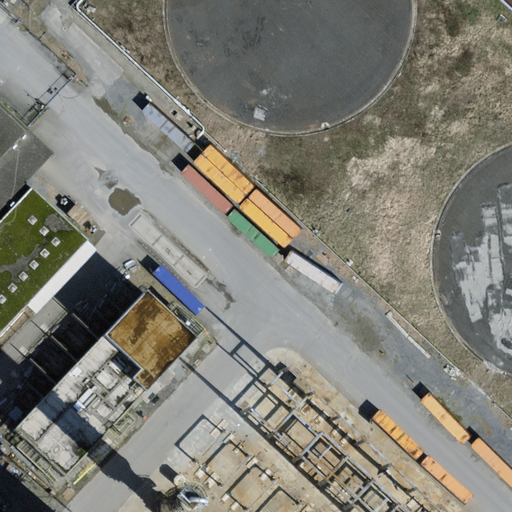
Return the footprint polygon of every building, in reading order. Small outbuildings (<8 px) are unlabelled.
[(288,140),(327,135),(361,117),(388,89),(405,53),(409,14),(406,0),(173,0),(171,14),(174,52),(190,87),(217,115),(250,134),(288,140)] [(0,108),(0,152),(21,127),(0,108)] [(511,160),(501,165),(469,190),(448,224),(440,261),(444,300),(459,335),(486,363),(511,377),(511,160)] [(0,327),(85,238),(30,189),(0,221),(0,327)] [(62,470),(192,335),(140,286),(10,420),(62,470)] [(242,493),(244,492),(247,508),(269,505),(262,459),(238,463),(242,493)]
